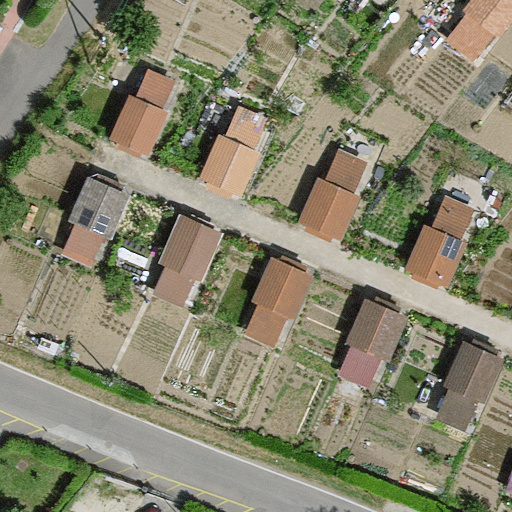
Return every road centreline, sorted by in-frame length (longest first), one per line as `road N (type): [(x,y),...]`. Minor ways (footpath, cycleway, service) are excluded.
road 1 (unclassified): [(304,511),(0,385)]
road 2 (residential): [(0,133),(90,0)]
